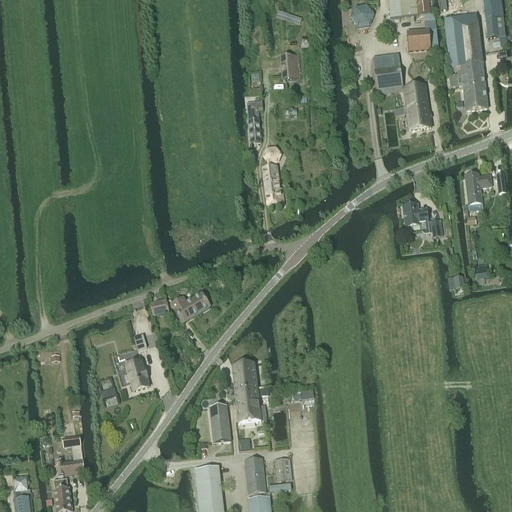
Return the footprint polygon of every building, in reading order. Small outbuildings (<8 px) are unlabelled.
[(389,0),(391,20),(429,16),(428,0),(389,0)] [(489,41),(503,39),(505,39),(500,0),(483,0),(484,1),(489,41)] [(354,10),(350,21),(357,31),(369,29),(374,18),(366,8),(354,10)] [(458,74),(458,78),(449,79),(450,90),(463,89),(465,105),(469,104),(469,102),(474,101),(474,99),(476,99),(475,93),(485,91),(477,17),(452,20),(445,21),(451,75),(458,74)] [(431,44),(437,44),(436,32),(407,35),(409,54),(431,52),(431,44)] [(311,41),(301,41),(301,51),(312,51),(311,41)] [(294,57),(282,58),(284,82),(296,81),(295,65),(299,65),(298,57),(294,57)] [(391,58),(373,60),(378,92),(403,89),(400,69),(392,70),(391,58)] [(407,110),(395,111),(396,118),(408,117),(410,133),(431,130),(425,88),(404,91),(407,110)] [(469,104),(465,105),(466,114),(488,112),(485,91),(475,93),(476,99),(474,99),(474,101),(469,102),(469,104)] [(246,105),(250,147),(261,146),(258,113),(263,113),(262,103),(246,105)] [(297,117),(297,112),(292,112),(292,110),(289,110),(289,112),(285,112),(285,118),(289,118),(289,120),(293,119),(293,117),(297,117)] [(281,192),(280,192),(278,168),(277,168),(276,167),(278,166),(282,157),(275,149),(266,150),(262,160),(268,167),(269,168),(269,170),(262,171),(266,209),(282,207),(281,192)] [(506,195),(503,176),(496,177),(499,196),(506,195)] [(465,179),(469,207),(470,216),(483,214),(480,191),(492,190),(490,178),(479,180),(478,177),(465,179)] [(406,230),(420,228),(420,233),(424,236),(433,235),(433,240),(441,239),(438,223),(431,224),(428,224),(426,211),(418,212),(417,207),(403,209),(406,230)] [(488,280),(487,267),(477,268),(476,266),(474,266),(476,281),(488,280)] [(448,280),(449,287),(449,293),(464,291),(463,279),(448,280)] [(184,316),(188,322),(209,309),(202,297),(185,307),(182,302),(171,309),(178,320),(184,316)] [(167,301),(149,305),(152,319),(170,315),(167,301)] [(143,338),(134,341),(137,352),(146,349),(143,338)] [(128,377),(124,378),(126,386),(130,385),(133,393),(149,389),(141,363),(140,359),(125,363),(126,368),(125,368),(128,377)] [(254,366),(232,368),(235,400),(241,399),(257,397),(257,398),(267,397),(267,389),(257,390),(254,366)] [(241,399),(235,400),(238,425),(260,423),(257,398),(257,397),(241,399)] [(227,408),(210,409),(213,445),(227,443),(227,445),(230,445),(230,443),(227,408)] [(60,480),(80,477),(85,476),(80,437),(74,437),(74,440),(63,441),(64,450),(71,449),(73,463),(58,465),(60,480)] [(248,495),(253,495),(254,496),(261,496),(261,494),(266,494),(262,460),(245,462),(248,495)] [(274,462),(276,484),(292,482),(290,461),(274,462)] [(223,511),(218,468),(195,471),(199,511),(223,511)] [(291,486),(268,488),(269,494),(291,492),(291,486)] [(55,492),(53,492),(55,511),(71,511),(69,491),(69,490),(55,492)] [(261,500),(261,496),(254,496),(254,500),(248,501),(249,511),(269,511),(268,499),(261,500)] [(14,511),(31,511),(30,500),(14,503),(14,511)]
